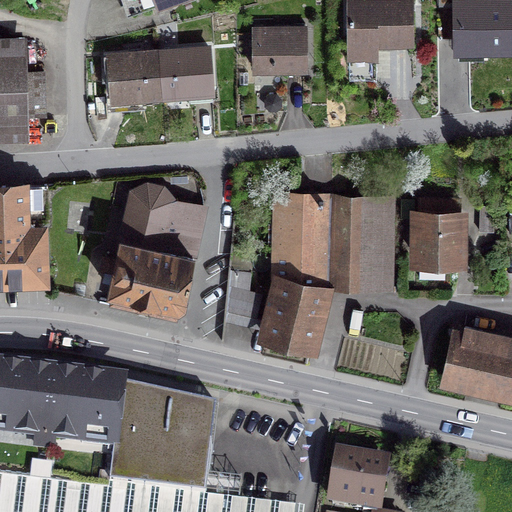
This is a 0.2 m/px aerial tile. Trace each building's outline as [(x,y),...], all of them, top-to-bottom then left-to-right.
[(124,0),(129,15),(170,0),(124,0)] [(412,0),(355,0),(349,0),(350,49),(378,48),(378,43),(414,41),(412,0)] [(511,1),(457,2),(458,47),(511,46),(511,1)] [(306,28),(254,29),(254,68),(276,68),(276,63),(306,63),(306,28)] [(0,129),(26,129),(26,114),(44,114),(44,76),(25,75),(23,45),(0,46),(0,129)] [(209,48),(159,52),(162,95),(212,91),(209,48)] [(112,98),(162,95),(159,52),(109,55),(112,98)] [(148,183),(131,191),(103,306),(178,323),(180,312),(189,308),(211,207),(178,200),(166,187),(148,183)] [(0,290),(52,290),(50,219),(30,220),(29,186),(0,186),(0,290)] [(272,271),(336,290),(395,291),(396,197),(273,193),(272,271)] [(460,200),(422,199),(421,276),(459,276),(460,200)] [(493,231),(494,205),(480,205),(479,231),(493,231)] [(336,290),(272,271),(259,341),(320,358),(336,290)] [(463,335),(457,334),(447,378),(511,393),(511,340),(511,346),(481,339),(483,330),(465,326),(463,335)] [(0,367),(0,444),(66,453),(62,479),(207,496),(217,404),(126,382),(0,367)] [(341,450),(333,496),(384,505),(391,458),(341,450)] [(62,479),(0,471),(0,511),(300,511),(300,509),(207,496),(62,479)]
